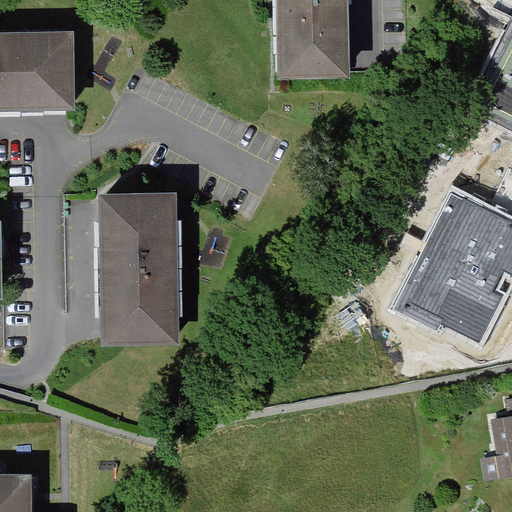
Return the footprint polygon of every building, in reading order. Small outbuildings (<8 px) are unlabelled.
[(351,73),(349,0),(276,0),(277,75),(351,73)] [(511,17),(468,103),(511,125),(511,17)] [(0,105),(74,104),(73,28),(0,28),(0,105)] [(180,340),(177,187),(99,188),(99,201),(102,341),(180,340)] [(511,223),(450,191),(390,308),(437,332),(441,324),(479,343),(511,279),(511,227),(510,227),(511,223)] [(509,415),(491,418),(497,453),(479,457),(484,483),(511,477),(511,398),(506,400),(509,415)] [(0,470),(0,511),(31,511),(32,471),(0,470)]
